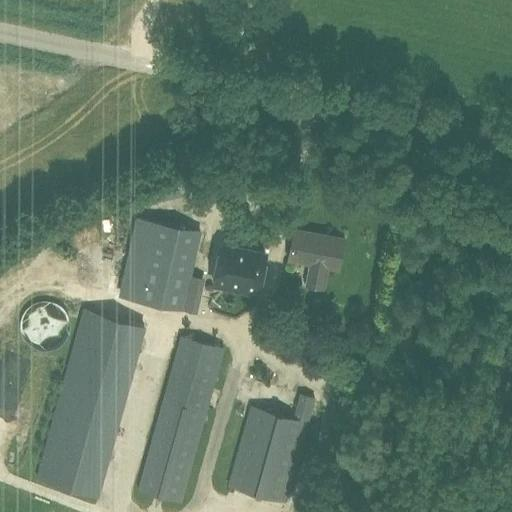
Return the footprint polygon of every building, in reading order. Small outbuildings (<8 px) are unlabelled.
[(134,206),(179,196),(174,176),(129,186),(134,206)] [(194,191),(201,208),(216,202),(210,185),(194,191)] [(120,268),(138,272),(143,273),(137,302),(195,314),(202,279),(191,276),(200,232),(138,218),(131,247),(125,245),(120,268)] [(288,260),(313,264),(312,270),(313,270),(310,285),(323,287),(327,266),(338,268),(344,237),(294,228),(288,260)] [(257,291),(265,254),(221,245),(213,282),(257,291)] [(150,340),(153,328),(97,311),(93,324),(150,340)] [(180,502),(223,348),(181,336),(138,491),(180,502)] [(109,372),(132,381),(140,362),(117,352),(109,372)] [(251,407),(229,486),(285,502),(314,399),(299,395),(293,419),(251,407)]
